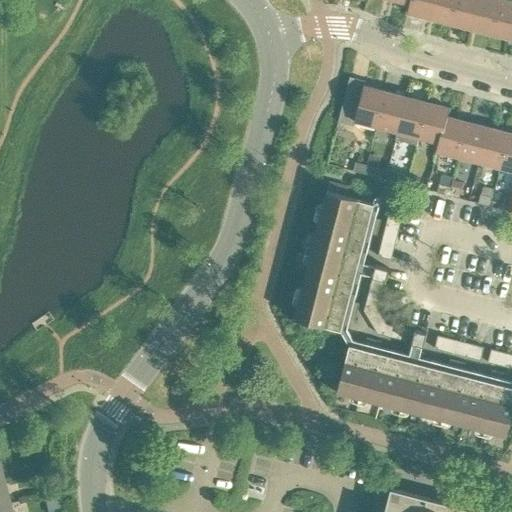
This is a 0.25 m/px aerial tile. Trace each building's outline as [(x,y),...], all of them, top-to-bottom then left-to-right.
[(407,11),(429,17),(433,0),(411,0),(411,3),(409,3),(407,11)] [(433,0),(429,17),(450,22),(455,0),(433,0)] [(455,0),(450,22),(471,28),(478,0),(455,0)] [(478,0),(471,28),(492,33),(500,0),(478,0)] [(511,1),(508,0),(500,0),(492,33),(511,38),(511,1)] [(354,120),(376,125),(385,90),(363,85),(348,81),(339,115),(355,119),(354,120)] [(376,125),(397,131),(406,96),(385,90),(376,125)] [(418,136),(427,101),(406,96),(397,131),(395,139),(416,144),(418,136)] [(418,136),(438,141),(439,142),(446,115),(447,116),(449,107),(427,101),(418,136)] [(436,150),(458,156),(467,121),(447,116),(446,115),(439,142),(438,141),(436,150)] [(458,156),(479,161),(488,126),(467,121),(458,156)] [(479,161),(500,166),(509,132),(488,126),(479,161)] [(500,166),(511,169),(511,132),(509,132),(500,166)] [(353,170),(364,173),(366,164),(355,161),(353,170)] [(366,164),(364,173),(375,176),(377,167),(366,164)] [(395,181),(406,184),(408,175),(397,172),(395,181)] [(408,175),(406,184),(417,186),(419,178),(408,175)] [(453,180),(450,186),(461,188),(463,182),(453,180)] [(329,181),(326,190),(336,192),(338,183),(329,181)] [(338,183),(336,192),(346,195),(348,186),(338,183)] [(436,191),(448,194),(450,186),(439,183),(436,191)] [(450,186),(448,194),(459,197),(461,188),(450,186)] [(326,190),(294,317),(341,329),(345,315),(347,307),(349,300),(355,273),(357,266),(359,258),(366,232),(368,224),(370,216),(374,202),(346,195),(336,192),(326,190)] [(478,202),(490,205),(492,196),(480,193),(478,202)] [(390,206),(388,214),(401,218),(403,210),(390,206)] [(388,214),(386,222),(399,226),(401,218),(388,214)] [(380,219),(370,216),(368,224),(378,226),(380,219)] [(386,222),(384,231),(397,234),(399,226),(386,222)] [(376,234),(378,226),(368,224),(366,232),(376,234)] [(384,231),(382,239),(395,242),(397,234),(384,231)] [(382,239),(380,247),(393,250),(395,242),(382,239)] [(393,250),(380,247),(378,255),(391,258),(393,250)] [(370,260),(359,258),(357,266),(368,268),(370,260)] [(366,276),(368,268),(357,266),(355,273),(366,276)] [(372,275),(370,285),(381,288),(384,278),(372,275)] [(370,285),(367,295),(379,297),(381,288),(370,285)] [(367,295),(365,304),(376,307),(379,297),(367,295)] [(359,302),(349,300),(347,307),(357,310),(359,302)] [(376,307),(365,304),(364,310),(369,319),(379,312),(376,307)] [(355,318),(357,310),(347,307),(345,315),(355,318)] [(377,333),(383,335),(386,323),(383,318),(372,324),(377,333)] [(383,335),(392,337),(395,325),(386,323),(383,335)] [(392,337),(402,339),(405,328),(395,325),(392,337)] [(405,328),(402,339),(412,342),(414,330),(405,328)] [(434,348),(442,349),(445,336),(438,334),(434,348)] [(442,349),(449,351),(453,338),(445,336),(442,349)] [(366,337),(363,347),(371,349),(374,339),(366,337)] [(449,351),(457,353),(461,340),(453,338),(449,351)] [(382,341),(374,339),(371,349),(379,351),(382,341)] [(457,353),(465,355),(468,342),(461,340),(457,353)] [(465,355),(472,357),(476,344),(468,342),(465,355)] [(509,424),(511,415),(511,411),(511,384),(504,383),(497,381),(489,379),(463,372),(455,370),(447,368),(421,362),(413,360),(405,358),(379,351),(371,349),(363,347),(350,343),(337,390),(506,434),(509,424)] [(476,344),(472,357),(480,359),(483,346),(476,344)] [(408,347),(405,358),(413,360),(416,349),(408,347)] [(487,361),(496,363),(500,350),(491,348),(487,361)] [(423,351),(416,349),(413,360),(421,362),(423,351)] [(496,363),(505,366),(508,352),(500,350),(496,363)] [(450,358),(447,368),(455,370),(457,360),(450,358)] [(455,370),(463,372),(465,362),(457,360),(455,370)] [(489,379),(497,381),(499,371),(491,369),(489,379)] [(497,381),(504,383),(507,373),(499,371),(497,381)] [(0,504),(8,502),(3,481),(0,482),(0,504)] [(476,511),(477,509),(391,487),(384,511),(476,511)] [(0,511),(10,511),(8,502),(0,504),(0,511)]
